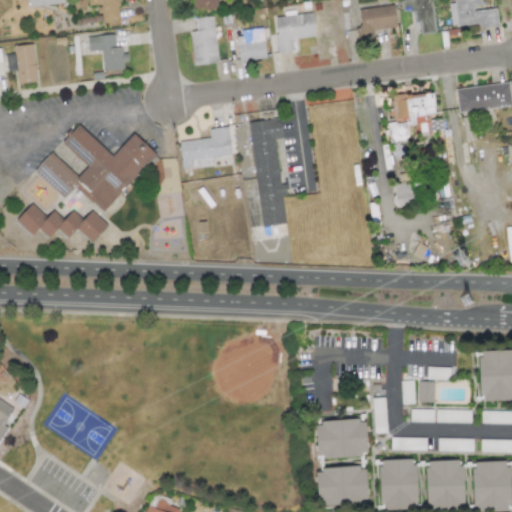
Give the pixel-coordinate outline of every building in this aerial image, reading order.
[(27,0),(29,8),(64,3),(63,0),(27,0)] [(87,0),(88,5),(99,3),(102,21),(120,19),(117,0),(87,0)] [(216,8),(215,0),(192,0),(193,10),(216,8)] [(432,32),(431,0),(400,0),(401,11),(413,10),(414,21),(419,21),(420,33),(432,32)] [(495,6),(480,8),(478,0),(451,0),(453,7),(448,8),(450,29),(497,23),(495,6)] [(358,8),(360,29),(355,30),(356,41),(376,39),(375,29),(395,27),(393,5),(358,8)] [(315,36),(311,12),(272,17),(277,53),(292,51),(291,39),(315,36)] [(194,17),(196,31),(189,31),(193,65),(217,62),(211,16),(194,17)] [(234,33),(239,63),(266,58),(260,29),(234,33)] [(86,36),(87,51),(100,50),(102,71),(123,69),(122,61),(124,61),(123,46),(114,47),(113,34),(86,36)] [(17,83),(35,81),(32,44),(13,46),(17,83)] [(7,71),(15,70),(13,54),(5,54),(7,71)] [(455,87),(456,110),(509,108),(508,84),(455,87)] [(388,142),(411,140),(409,127),(422,125),(422,123),(428,122),(428,115),(434,114),(431,91),(389,96),(391,109),(384,109),(388,142)] [(259,226),(284,224),(281,195),(285,195),(284,183),(279,184),(274,139),(282,138),(279,118),(248,121),(259,226)] [(111,156),(77,125),(60,143),(86,166),(76,177),(49,152),(33,171),(63,198),(73,187),(102,212),(154,153),(132,133),(111,156)] [(178,141),(180,168),(194,167),(194,166),(211,165),(210,157),(229,155),(227,127),(208,128),(209,138),(178,141)] [(391,185),(396,207),(418,203),(416,193),(423,192),(420,179),(391,185)] [(91,242),(106,224),(90,210),(82,219),(71,210),(63,219),(52,210),(46,217),(30,203),(14,220),(31,235),(37,228),(48,238),(56,228),(67,238),(75,228),(91,242)] [(511,350),(477,351),(478,401),(511,400),(511,350)] [(412,403),(412,380),(400,380),(400,404),(412,403)] [(432,402),(433,381),(416,381),(416,402),(432,402)] [(373,433),(385,433),(384,398),(372,398),(373,433)] [(12,407),(0,399),(0,436),(7,426),(2,424),(12,407)] [(432,422),(432,410),(409,409),(409,421),(432,422)] [(469,423),(470,410),(434,409),(434,422),(469,423)] [(511,410),(480,410),(480,423),(511,423),(511,410)] [(365,456),(364,419),(314,421),(316,458),(365,456)] [(425,450),(425,438),(390,437),(390,450),(425,450)] [(471,451),(471,439),(436,438),(436,451),(471,451)] [(511,451),(511,439),(480,439),(479,451),(511,451)] [(415,508),(414,459),(377,460),(378,510),(415,508)] [(425,509),(462,508),(460,459),(424,461),(425,509)] [(472,511),(508,511),(507,460),(471,461),(472,511)] [(315,468),(316,505),(366,503),(364,467),(315,468)] [(144,506),(143,511),(173,511),(175,505),(155,502),(154,508),(144,506)]
